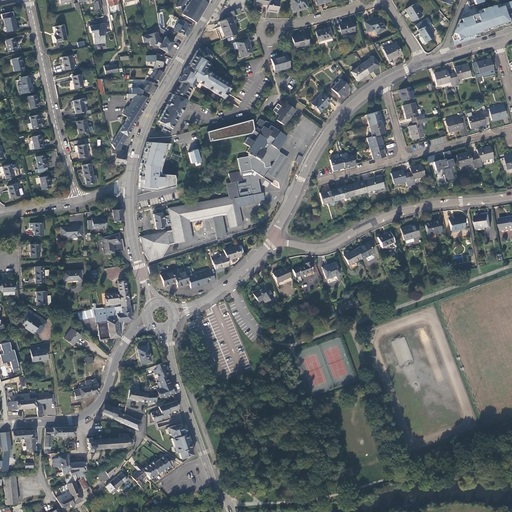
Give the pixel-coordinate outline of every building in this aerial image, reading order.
[(179,0),(176,7),(180,9),(184,4),(186,5),(181,13),(184,16),(184,17),(193,23),(194,22),(198,16),(204,5),(201,0),(179,0)] [(267,0),(267,5),(267,10),(270,10),(271,9),(278,10),(279,0),(267,0)] [(292,2),(294,11),(307,7),(304,0),(289,0),(290,2),(292,2)] [(196,23),(207,3),(206,2),(204,5),(198,16),(194,22),(196,23)] [(414,3),(405,9),(412,21),(421,15),(414,3)] [(452,36),(455,45),(476,39),(475,34),(482,32),(481,30),(509,21),(503,5),(497,7),(496,4),(482,8),(483,11),(460,18),(461,21),(458,22),(453,33),(452,36)] [(238,9),(225,14),(227,18),(230,17),(239,13),(238,9)] [(12,16),(3,19),(6,32),(15,30),(12,16)] [(191,26),(193,23),(184,17),(182,20),(191,26)] [(227,18),(218,22),(221,31),(224,38),(236,33),(230,17),(227,18)] [(377,17),(363,21),(365,30),(373,27),(376,31),(385,28),(377,17)] [(185,37),(191,26),(182,20),(179,19),(173,30),(185,37)] [(351,21),(339,25),(341,35),(354,31),(351,21)] [(55,42),(66,39),(63,24),(54,26),(56,35),(53,36),(55,42)] [(105,30),(104,24),(89,26),(90,33),(92,33),(94,44),(105,42),(103,31),(105,30)] [(425,24),(417,29),(424,41),(433,36),(425,24)] [(329,28),(316,32),(318,41),(331,38),(329,28)] [(167,52),(173,41),(165,36),(162,41),(159,39),(157,32),(142,36),(144,43),(149,41),(150,46),(155,45),(159,47),(158,47),(167,52)] [(306,34),(292,38),(294,48),(308,44),(306,34)] [(13,37),(4,40),(7,52),(16,50),(13,37)] [(234,42),(239,56),(250,52),(246,38),(234,42)] [(395,43),(382,49),(388,60),(401,53),(395,43)] [(187,66),(181,76),(178,81),(181,83),(174,95),(185,99),(191,87),(192,88),(196,82),(219,96),(227,83),(209,72),(205,69),(208,63),(206,62),(211,54),(205,48),(203,53),(202,52),(202,53),(196,50),(188,64),(190,65),(189,68),(187,66)] [(159,70),(160,70),(161,64),(163,56),(156,54),(153,69),(155,69),(159,70)] [(61,57),(64,70),(74,68),(71,55),(61,57)] [(281,56),(271,59),(274,70),(289,67),(286,55),(281,56)] [(362,64),(368,73),(379,66),(373,56),(362,64)] [(20,57),(11,59),(13,72),(23,69),(20,57)] [(482,60),(486,74),(494,72),(490,58),(482,60)] [(483,75),(486,74),(482,60),(476,62),(479,73),(482,73),(483,75)] [(103,65),(105,74),(118,72),(116,65),(109,66),(108,64),(103,65)] [(357,79),(368,73),(362,64),(352,70),(357,79)] [(467,65),(461,67),(464,78),(470,76),(467,65)] [(455,73),(452,74),(455,86),(459,85),(457,80),(464,78),(461,67),(454,69),(455,73)] [(159,80),(164,73),(159,70),(155,69),(150,77),(159,81),(159,80)] [(447,71),(440,73),(443,84),(450,82),(451,87),(455,86),(452,74),(448,75),(447,71)] [(443,84),(440,73),(434,74),(437,86),(443,84)] [(71,76),(74,89),(83,87),(80,74),(71,76)] [(28,76),(19,78),(21,85),(22,90),(31,88),(28,76)] [(340,79),(331,88),(339,96),(348,87),(340,79)] [(143,90),(151,95),(154,89),(156,85),(151,82),(147,81),(142,90),(143,90)] [(22,90),(21,85),(17,86),(19,95),(33,91),(32,88),(31,88),(22,90)] [(192,88),(191,87),(185,99),(187,99),(188,100),(194,89),(192,88)] [(399,90),(402,100),(414,97),(411,87),(399,90)] [(129,103),(141,111),(145,104),(149,98),(141,95),(142,93),(127,94),(126,94),(127,98),(133,97),(131,100),(129,103)] [(321,93),(311,104),(319,111),(324,106),(325,107),(330,101),(321,93)] [(174,95),(172,94),(158,121),(160,122),(165,125),(161,131),(165,133),(167,130),(170,132),(172,128),(187,99),(185,99),(174,95)] [(35,95),(26,97),(29,109),(38,107),(35,95)] [(72,101),(75,114),(85,112),(84,104),(86,104),(85,98),(82,99),(72,101)] [(403,105),(405,111),(416,108),(415,102),(403,105)] [(137,117),(141,111),(129,103),(127,106),(122,114),(127,117),(125,120),(123,124),(111,143),(113,148),(118,149),(124,139),(137,117)] [(283,108),(279,105),(274,107),(271,110),(278,114),(275,119),(283,125),(294,109),(286,104),(283,108)] [(495,106),(498,118),(506,116),(502,104),(495,106)] [(491,120),(498,118),(495,106),(488,108),(491,120)] [(411,117),(412,121),(424,117),(423,114),(421,114),(420,109),(417,109),(416,108),(405,111),(407,118),(411,117)] [(474,115),(477,126),(484,124),(484,121),(487,120),(484,110),(480,111),(481,113),(474,115)] [(368,125),(381,122),(378,111),(365,114),(368,125)] [(37,115),(28,117),(29,123),(26,124),(27,129),(31,129),(40,127),(37,115)] [(470,128),(477,126),(474,115),(467,117),(470,128)] [(452,118),(455,129),(462,128),(462,126),(459,116),(452,118)] [(409,126),(411,133),(422,130),(420,123),(425,121),(424,117),(412,121),(413,124),(409,126)] [(240,172),(238,173),(239,175),(229,178),(231,184),(227,185),(230,195),(231,199),(234,199),(236,208),(241,207),(255,204),(254,201),(265,199),(264,192),(262,192),(258,179),(261,176),(263,177),(269,168),(270,167),(269,162),(270,160),(275,159),(279,153),(279,151),(277,150),(287,136),(269,125),(266,128),(261,125),(264,121),(259,118),(256,123),(257,124),(253,131),(251,130),(243,143),(248,147),(245,151),(248,153),(247,154),(248,157),(237,159),(240,172)] [(448,131),(455,129),(452,118),(445,120),(448,131)] [(75,122),(78,134),(88,132),(85,119),(75,122)] [(378,134),(384,132),(381,122),(368,125),(371,136),(378,134)] [(213,142),(226,138),(223,127),(210,131),(211,137),(213,142)] [(422,130),(411,133),(412,139),(424,136),(422,130)] [(366,137),(369,148),(381,145),(378,134),(371,136),(366,137)] [(39,136),(30,137),(33,150),(42,148),(39,136)] [(77,146),(80,158),(88,156),(86,144),(77,146)] [(369,148),(372,158),(384,155),(381,145),(369,148)] [(483,148),(486,159),(492,158),(489,146),(483,148)] [(122,155),(123,150),(118,149),(113,148),(112,148),(111,154),(115,155),(114,162),(124,164),(124,161),(125,155),(122,155)] [(473,155),(477,167),(481,166),(479,161),(486,159),(483,148),(476,150),(477,154),(473,155)] [(136,187),(136,190),(144,191),(146,177),(153,178),(153,177),(156,177),(156,172),(154,172),(154,168),(159,169),(161,150),(147,149),(146,159),(145,163),(139,163),(136,187)] [(188,152),(190,164),(195,163),(195,165),(202,163),(199,149),(188,152)] [(451,151),(427,156),(428,163),(435,161),(437,170),(443,169),(446,181),(454,179),(451,167),(455,166),(451,151)] [(461,154),(464,165),(471,163),(473,168),(477,167),(473,155),(470,156),(469,152),(461,154)] [(344,166),(354,163),(351,154),(347,155),(341,157),(344,166)] [(458,167),(464,165),(461,154),(455,155),(458,167)] [(43,155),(34,157),(37,169),(46,167),(43,155)] [(330,158),(333,169),(344,166),(341,157),(340,155),(330,158)] [(506,169),(511,167),(511,166),(509,156),(503,158),(506,169)] [(90,163),(81,165),(84,177),(85,177),(87,184),(95,182),(96,181),(95,175),(92,175),(90,163)] [(10,165),(2,167),(5,179),(14,177),(12,171),(17,169),(16,164),(11,165),(10,165)] [(410,171),(407,172),(410,184),(414,183),(413,179),(420,177),(416,166),(409,168),(410,171)] [(402,170),(395,172),(398,183),(405,181),(406,185),(410,184),(407,172),(403,174),(402,170)] [(48,176),(39,178),(41,190),(50,188),(48,176)] [(380,176),(373,178),(376,189),(384,187),(380,176)] [(373,178),(362,181),(365,192),(369,191),(376,189),(373,178)] [(354,183),(352,184),(355,195),(365,192),(362,181),(354,183)] [(16,184),(7,187),(10,199),(19,196),(23,194),(21,188),(17,190),(16,184)] [(352,184),(341,187),(344,198),(355,195),(352,184)] [(163,201),(179,197),(176,186),(145,194),(147,203),(162,199),(163,201)] [(341,187),(330,190),(334,203),(333,200),(344,198),(341,187)] [(330,190),(319,193),(322,203),(327,202),(328,205),(334,203),(330,190)] [(231,199),(230,195),(167,208),(168,214),(162,215),(162,213),(153,214),(154,222),(155,229),(164,228),(163,225),(170,224),(172,230),(140,236),(143,251),(150,262),(162,257),(169,244),(193,239),(189,220),(228,212),(232,228),(245,225),(241,207),(236,208),(234,199),(231,199)] [(121,209),(112,210),(113,221),(121,221),(121,212),(121,209)] [(475,217),(476,229),(490,227),(488,215),(475,217)] [(511,229),(511,216),(499,219),(501,231),(511,229)] [(448,219),(450,230),(464,227),(461,217),(448,219)] [(90,221),(86,221),(87,229),(104,228),(103,218),(95,219),(95,218),(90,219),(90,221)] [(424,222),(426,234),(440,231),(438,219),(424,222)] [(43,222),(34,222),(35,235),(44,234),(43,222)] [(400,228),(403,240),(417,236),(414,224),(400,228)] [(80,227),(60,228),(60,237),(68,237),(68,239),(76,238),(76,237),(81,237),(80,227)] [(377,237),(381,247),(394,242),(389,232),(377,237)] [(111,235),(100,238),(103,254),(122,251),(121,242),(121,239),(118,240),(117,233),(114,234),(111,235)] [(39,243),(30,244),(31,252),(31,256),(40,256),(39,243)] [(368,243),(356,249),(360,258),(361,259),(373,253),(368,243)] [(236,246),(222,250),(223,253),(225,260),(239,256),(239,254),(241,254),(242,252),(240,247),(238,246),(236,246)] [(360,258),(356,249),(343,255),(348,264),(360,258)] [(214,270),(227,266),(225,260),(223,253),(219,255),(220,257),(211,260),(214,270)] [(299,275),(299,276),(303,274),(312,271),(308,262),(303,264),(304,265),(296,268),(291,270),(294,277),(299,275)] [(325,279),(338,274),(334,262),(321,267),(325,279)] [(44,270),(43,266),(34,267),(34,270),(35,283),(44,283),(44,276),(48,275),(48,270),(44,270)] [(272,274),(278,287),(291,281),(285,268),(272,274)] [(202,284),(213,281),(212,277),(210,269),(198,273),(202,284)] [(80,280),(79,270),(62,271),(62,273),(62,281),(80,280)] [(177,288),(189,284),(186,274),(185,270),(179,272),(178,270),(172,272),(175,283),(177,288)] [(164,286),(175,283),(172,272),(160,275),(164,286)] [(186,274),(189,284),(190,288),(202,284),(198,273),(191,275),(191,272),(186,274)] [(109,304),(110,307),(128,304),(126,290),(125,285),(124,280),(117,281),(119,293),(105,295),(106,302),(109,302),(109,304)] [(251,293),(257,302),(262,299),(263,302),(272,297),(264,285),(251,293)] [(1,286),(1,293),(1,295),(3,295),(3,298),(14,298),(13,286),(9,286),(1,286)] [(45,292),(35,292),(35,295),(36,305),(47,305),(49,302),(49,296),(45,296),(45,292)] [(110,307),(96,309),(94,309),(98,339),(119,337),(123,321),(131,319),(128,304),(110,307)] [(28,309),(21,318),(24,320),(22,324),(25,326),(33,332),(34,331),(37,334),(38,333),(43,327),(42,326),(45,322),(28,309)] [(87,311),(77,314),(79,320),(88,317),(87,311)] [(72,328),(65,337),(73,344),(81,335),(72,328)] [(0,349),(2,363),(10,361),(12,372),(19,371),(15,349),(12,350),(10,342),(0,343),(0,349)] [(44,344),(26,346),(27,351),(29,350),(30,361),(45,359),(44,344)] [(147,346),(137,348),(141,363),(151,361),(147,346)] [(92,356),(89,357),(84,358),(87,376),(95,374),(92,356)] [(156,389),(157,392),(156,393),(156,392),(148,393),(146,402),(155,402),(155,399),(159,397),(159,398),(173,392),(169,380),(166,374),(167,374),(163,362),(144,369),(145,373),(151,391),(156,389)] [(75,399),(96,393),(98,393),(95,378),(84,381),(86,386),(73,389),(74,396),(75,399)] [(130,399),(146,402),(148,393),(137,391),(138,386),(130,385),(127,398),(130,399)] [(7,410),(35,406),(34,398),(28,399),(28,395),(27,393),(17,394),(17,395),(9,396),(9,401),(8,401),(9,406),(6,406),(7,410)] [(35,406),(36,406),(37,416),(41,416),(40,410),(41,409),(40,403),(51,402),(50,394),(35,395),(34,394),(28,395),(28,399),(34,398),(35,406)] [(176,400),(158,407),(159,410),(150,413),(151,414),(149,414),(149,423),(155,421),(154,420),(162,417),(161,415),(169,413),(169,411),(179,408),(177,405),(176,400)] [(112,418),(120,422),(124,415),(116,412),(118,407),(117,407),(116,407),(103,403),(100,413),(112,418)] [(120,422),(137,430),(141,422),(135,419),(136,419),(132,417),(132,418),(124,414),(124,415),(120,422)] [(180,423),(168,427),(170,435),(171,434),(172,438),(171,438),(176,452),(178,452),(180,456),(182,457),(185,456),(187,455),(187,456),(192,454),(190,448),(191,447),(187,433),(185,433),(184,430),(185,430),(184,424),(180,425),(180,423)] [(52,436),(74,435),(74,426),(52,427),(52,428),(44,428),(44,455),(47,454),(47,451),(50,451),(50,435),(52,435),(52,436)] [(26,449),(35,449),(33,429),(23,430),(23,429),(11,431),(12,439),(25,438),(26,449)] [(0,445),(1,446),(2,451),(9,449),(11,449),(8,431),(0,432),(0,445)] [(87,442),(87,448),(88,451),(87,451),(87,452),(88,452),(89,452),(88,452),(92,451),(92,452),(93,452),(93,451),(94,451),(94,450),(93,450),(93,449),(102,448),(102,449),(104,449),(104,448),(110,447),(110,448),(112,448),(111,447),(116,447),(116,448),(118,448),(117,447),(124,446),(124,445),(128,445),(128,444),(129,444),(130,444),(131,443),(131,442),(131,441),(131,440),(131,439),(130,438),(129,438),(128,438),(128,433),(118,434),(118,438),(116,438),(116,437),(114,437),(114,438),(110,438),(110,437),(108,437),(108,438),(102,439),(101,436),(97,436),(97,439),(92,439),(93,439),(93,437),(92,437),(91,437),(87,438),(87,437),(86,437),(87,438),(86,438),(86,439),(87,439),(87,442)] [(9,449),(2,451),(1,466),(1,472),(7,472),(9,449)] [(60,468),(62,473),(68,471),(67,469),(67,463),(66,451),(51,454),(53,466),(59,466),(60,468)] [(153,461),(142,469),(146,474),(150,478),(160,471),(162,472),(172,465),(171,463),(175,460),(166,454),(154,462),(153,461)] [(117,460),(98,474),(104,481),(110,477),(120,464),(117,460)] [(75,472),(76,471),(75,470),(83,469),(83,462),(67,463),(67,469),(68,471),(69,474),(70,474),(70,475),(72,474),(71,473),(75,472)] [(142,469),(141,467),(140,468),(138,470),(131,476),(140,486),(144,483),(141,479),(146,474),(142,469)] [(122,472),(113,480),(117,485),(114,488),(116,490),(118,488),(118,487),(127,478),(122,472)] [(15,475),(3,476),(5,504),(17,503),(15,475)] [(84,489),(89,486),(86,480),(87,479),(85,476),(76,475),(75,480),(76,482),(79,480),(84,489)] [(67,483),(75,504),(82,499),(76,482),(75,480),(67,483)] [(117,485),(113,480),(110,483),(110,482),(106,487),(110,492),(111,491),(113,493),(116,490),(114,488),(117,485)] [(56,497),(62,508),(70,504),(71,506),(74,504),(69,491),(56,497)]
